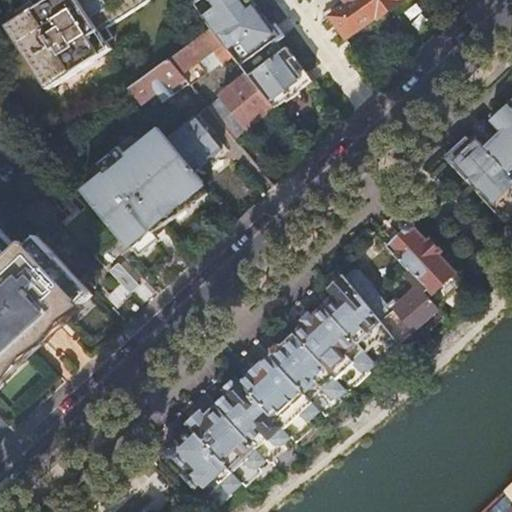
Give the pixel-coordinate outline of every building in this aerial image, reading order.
[(146,0),(45,0),(10,22),(50,85),(113,46),(102,27),(146,0)] [(273,106),(274,107),(285,98),(286,99),(291,95),(298,90),(297,88),(305,82),(288,58),(292,54),(285,45),(281,48),(272,36),(260,45),(257,41),(273,28),(262,13),(259,15),(251,3),(246,7),(240,0),(192,0),(210,26),(232,54),(239,63),(242,67),(273,106)] [(401,0),(345,0),(346,1),(329,14),(348,40),(387,11),(401,0)] [(232,54),(210,26),(169,56),(189,81),(191,84),(206,72),(197,61),(214,48),(223,60),(232,54)] [(141,102),(142,103),(162,87),(170,97),(190,82),(189,81),(169,56),(129,86),(141,102)] [(273,106),(242,67),(237,72),(241,78),(221,94),(247,127),(260,117),(273,106)] [(221,94),(208,104),(234,137),(247,127),(221,94)] [(511,107),(508,103),(489,120),(499,131),(484,146),(511,176),(511,107)] [(169,135),(197,170),(222,149),(195,115),(169,135)] [(161,125),(83,188),(132,249),(151,231),(195,190),(205,180),(197,170),(169,135),(161,125)] [(511,176),(484,146),(474,135),(464,144),(451,156),(508,219),(511,223),(511,176)] [(90,289),(39,234),(23,249),(0,224),(0,371),(10,363),(45,330),(75,302),(90,289)] [(463,281),(412,224),(400,236),(388,246),(408,267),(433,285),(437,298),(434,295),(431,298),(437,306),(463,281)] [(343,273),(378,315),(388,307),(346,254),(336,263),(343,273)] [(378,315),(399,342),(438,309),(436,306),(425,293),(429,290),(408,267),(402,273),(414,286),(400,298),(388,307),(378,315)] [(378,361),(399,342),(378,315),(343,273),(329,287),(334,293),(323,304),(375,361),(376,360),(377,360),(378,361)] [(302,316),(306,320),(295,329),(294,331),(347,388),(348,387),(350,389),(371,370),(368,367),(375,361),(323,304),(314,312),(310,309),(307,312),(302,316)] [(294,331),(293,332),(289,328),(280,337),(283,341),(269,354),(319,407),(324,412),(341,397),(339,395),(347,388),(294,331)] [(295,439),(297,437),(309,426),(307,422),(319,411),(322,414),(324,412),(319,407),(269,354),(256,366),(242,378),(236,372),(235,373),(290,433),(295,439)] [(295,439),(290,433),(235,373),(233,375),(224,383),(230,390),(215,403),(265,456),(270,462),(281,452),(278,448),(289,437),(293,441),(295,439)] [(191,425),(240,478),(245,484),(246,484),(254,476),(251,472),(261,463),(264,467),(270,462),(265,456),(215,403),(205,413),(200,406),(193,412),(185,420),(191,425)] [(161,443),(161,445),(160,449),(181,473),(178,476),(208,508),(221,496),(225,500),(238,487),(239,489),(245,484),(240,478),(191,425),(177,438),(176,436),(165,440),(161,443)]
